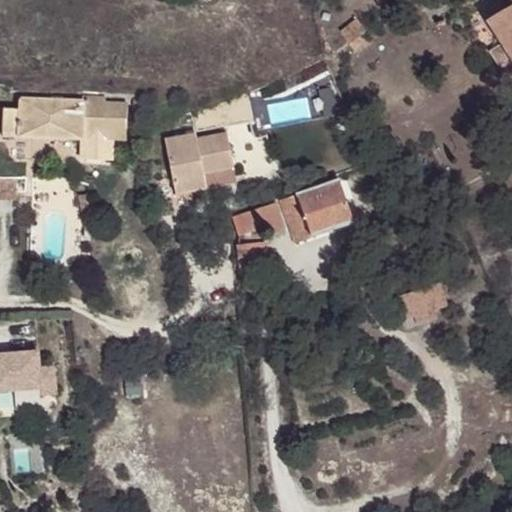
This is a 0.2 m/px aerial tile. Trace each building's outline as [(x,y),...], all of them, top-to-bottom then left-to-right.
[(511,7),(488,21),(502,44),(492,50),(500,65),(511,59),(511,60),(511,7)] [(357,38),(349,44),(355,53),(367,44),(361,35),(366,32),(360,23),(352,28),(357,38)] [(341,35),(349,44),(357,38),(352,28),(341,35)] [(2,137),(126,139),(127,105),(104,104),(103,99),(79,99),(79,103),(61,103),(60,100),(49,99),(49,102),(21,101),(20,110),(2,109),(2,137)] [(204,174),(232,169),(226,135),(196,141),(195,136),(165,141),(175,196),(207,189),(204,174)] [(235,183),(232,169),(204,174),(207,189),(235,183)] [(0,176),(0,200),(16,200),(17,178),(0,176)] [(338,180),(281,201),(296,243),(352,223),(338,180)] [(277,203),(256,210),(261,228),(266,227),(268,233),(285,227),(277,203)] [(261,228),(256,210),(233,217),(238,235),(261,228)] [(237,247),(240,272),(267,269),(264,243),(237,247)] [(394,299),(401,320),(414,316),(417,322),(435,317),(433,310),(446,306),(439,285),(394,299)] [(0,394),(40,391),(39,371),(37,355),(0,357),(0,394)] [(52,370),(39,371),(40,391),(40,397),(55,396),(52,370)]
